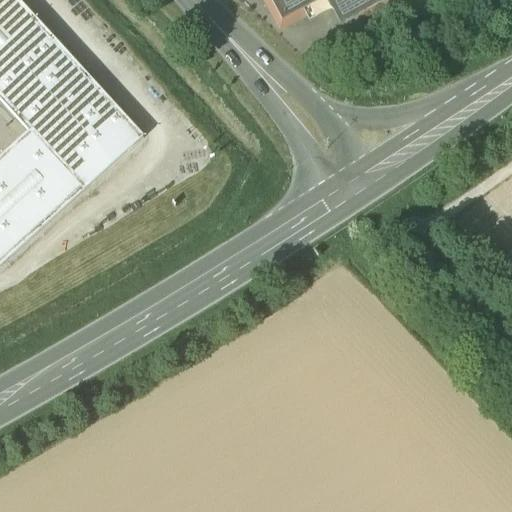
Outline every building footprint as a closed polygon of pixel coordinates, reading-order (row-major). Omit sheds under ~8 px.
[(0,0),(0,52),(34,21),(14,0),(0,0)] [(269,0),(282,23),(303,12),(324,0),(269,0)] [(326,0),(324,0),(303,12),(308,22),(332,9),(326,0)] [(385,0),(326,0),(332,9),(340,24),(385,0)] [(0,270),(143,141),(34,21),(0,52),(0,104),(28,135),(0,160),(0,270)]
